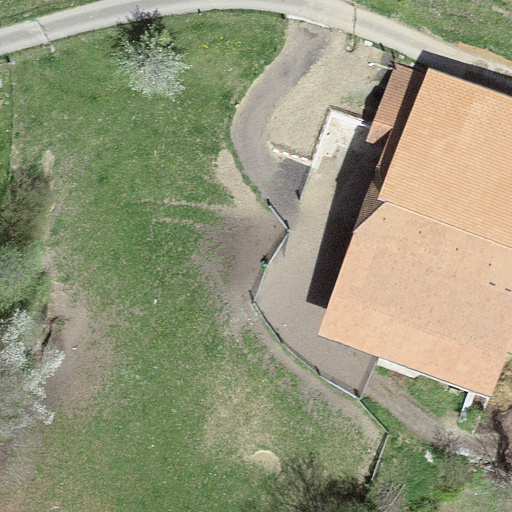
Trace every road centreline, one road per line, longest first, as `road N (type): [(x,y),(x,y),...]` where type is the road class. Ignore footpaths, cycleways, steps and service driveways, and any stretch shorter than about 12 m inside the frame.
road 1 (unclassified): [(283,0),(363,14),(511,80)]
road 2 (unclassified): [(0,44),(175,0)]
